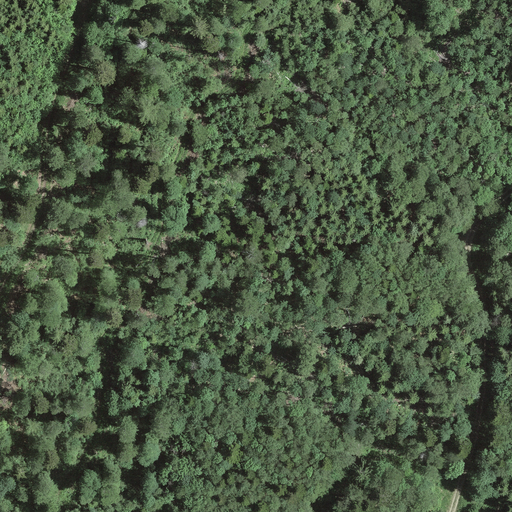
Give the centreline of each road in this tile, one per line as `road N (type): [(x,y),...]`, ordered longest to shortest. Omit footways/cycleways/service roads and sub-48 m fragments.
road 1 (track): [(61,511),(62,481),(79,463),(95,421),(102,343),(144,280),(186,123),(209,95),(228,88),(270,0)]
road 2 (track): [(457,511),(482,431),(490,309),(471,271),(478,231),(511,194)]
road 3 (track): [(0,291),(33,230),(47,124),(96,0)]
road 4 (track): [(307,511),(356,450),(374,446),(405,458),(461,501)]
